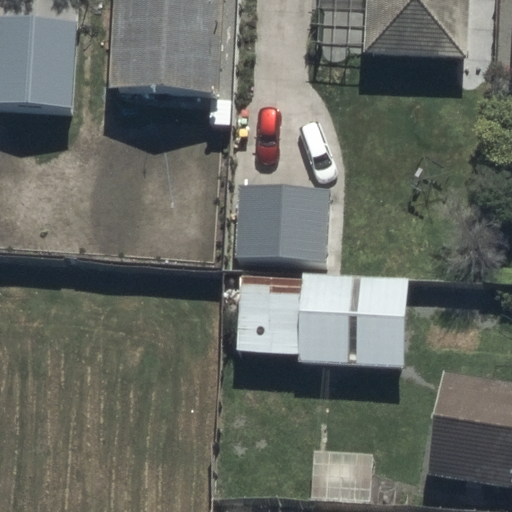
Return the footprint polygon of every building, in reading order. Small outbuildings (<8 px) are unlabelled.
[(230,0),(115,0),(107,109),(222,118),(230,0)] [(467,0),(365,0),(362,51),(465,57),(467,0)] [(86,42),(0,37),(0,126),(81,130),(86,42)] [(334,206),(241,204),(240,275),(332,277),(334,206)] [(356,292),(307,291),(305,379),(353,380),(356,292)] [(412,295),(363,294),(360,382),(409,384),(412,295)] [(511,403),(450,393),(431,496),(511,510),(511,403)] [(316,466),(315,511),(318,511),(374,511),(376,468),(316,466)]
